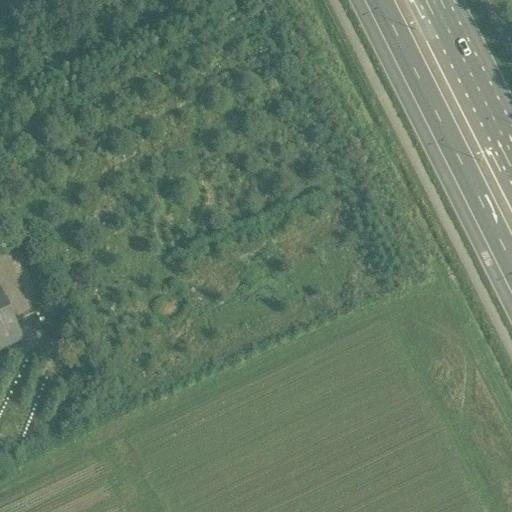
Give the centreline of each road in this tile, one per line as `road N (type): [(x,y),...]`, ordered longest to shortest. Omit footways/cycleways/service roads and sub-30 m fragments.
road 1 (primary): [(376,0),(511,273)]
road 2 (primary): [(511,150),(436,0)]
